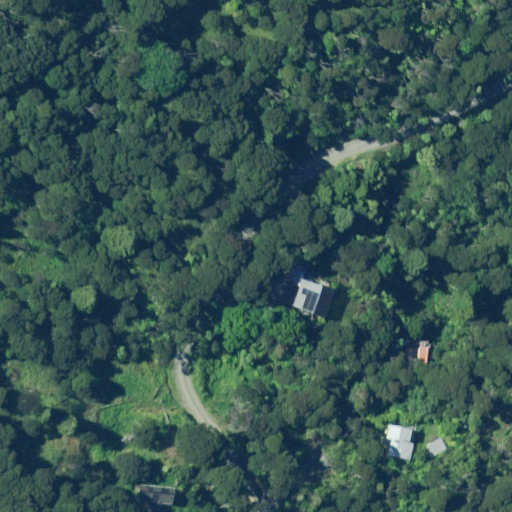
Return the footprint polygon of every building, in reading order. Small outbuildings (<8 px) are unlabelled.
[(307,266),(292,261),(285,280),(300,286),(292,307),(318,317),(331,282),(305,272),(307,266)] [(511,409),(502,419),(510,427),(511,425),(511,409)] [(415,429),(387,424),(384,438),(389,439),(386,456),(409,460),(415,429)] [(446,448),(440,438),(424,447),(430,457),(446,448)] [(171,485),(139,484),(138,503),(170,504),(171,485)]
